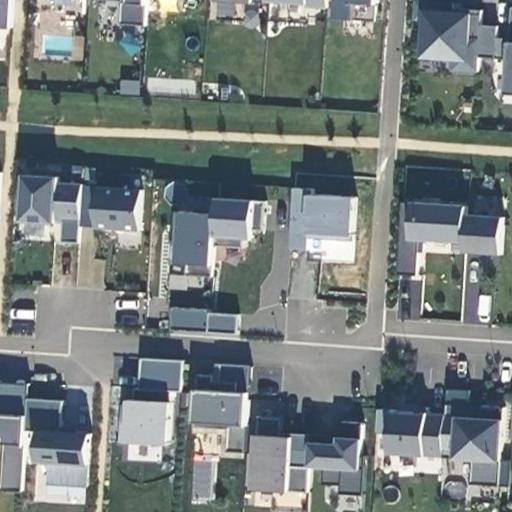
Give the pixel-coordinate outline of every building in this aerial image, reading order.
[(0,0),(0,27),(7,27),(8,0),(0,0)] [(147,26),(148,0),(107,0),(123,1),(121,24),(147,26)] [(481,25),(479,57),(496,59),(497,38),(498,26),(481,25)] [(496,59),(509,60),(511,39),(497,38),(496,59)] [(139,94),(140,81),(120,80),(119,93),(139,94)] [(100,187),(97,227),(141,230),(144,190),(100,187)] [(309,250),(310,237),(354,240),(357,197),(315,194),(315,189),(295,188),(291,248),(309,250)] [(265,230),(267,201),(219,198),(219,208),(216,246),(246,248),(246,237),(254,238),(255,230),(265,230)] [(468,215),(469,206),(404,202),(399,274),(419,275),(421,238),(467,241),(468,215)] [(216,248),(216,246),(219,208),(198,207),(197,212),(183,211),(181,241),(174,240),(173,262),(189,263),(188,275),(214,277),(216,248)] [(181,241),(183,211),(176,211),(174,240),(181,241)] [(468,215),(467,241),(466,251),(503,254),(505,217),(468,215)] [(170,273),(168,287),(189,289),(191,276),(170,273)] [(420,319),(424,280),(407,278),(403,317),(420,319)] [(211,312),(212,310),(174,307),(173,329),(210,332),(211,312)] [(210,332),(240,334),(241,314),(211,312),(210,332)] [(184,391),(186,360),(143,358),(141,388),(137,387),(136,399),(136,404),(131,404),(131,414),(124,413),(122,441),(170,444),(174,391),(184,391)] [(229,451),(247,453),(253,365),(223,363),(222,381),(215,380),(216,375),(213,375),(200,374),(196,427),(230,429),(229,451)] [(223,363),(218,363),(217,373),(213,372),(213,375),(216,375),(215,380),(222,381),(223,363)] [(0,412),(29,415),(30,398),(31,383),(0,381),(0,387),(0,395),(1,396),(0,403),(0,412)] [(472,390),(449,388),(447,413),(445,449),(456,450),(456,458),(473,459),(471,484),(510,486),(511,461),(502,460),(505,407),(482,406),(482,413),(470,412),(472,390)] [(2,489),(24,491),(28,430),(29,415),(0,412),(0,403),(1,396),(0,395),(0,436),(6,437),(2,489)] [(63,431),(63,426),(65,400),(30,398),(29,415),(28,430),(41,431),(39,460),(52,461),(50,483),(90,486),(93,433),(80,433),(63,431)] [(413,411),(402,410),(380,409),(379,432),(393,434),(391,453),(444,457),(445,449),(447,413),(430,412),(430,407),(413,406),(413,411)] [(313,434),(311,465),(326,466),(325,484),(342,485),(342,494),(364,495),(367,455),(363,455),(365,423),(344,421),(341,444),(331,444),(331,436),(313,434)] [(444,457),(456,458),(456,450),(445,449),(444,457)] [(191,499),(213,500),(214,461),(192,461),(191,499)]
